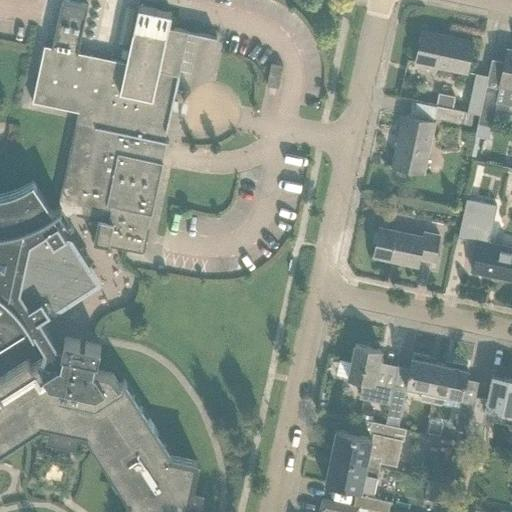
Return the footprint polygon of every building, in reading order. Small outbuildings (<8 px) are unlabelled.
[(0,450),(41,426),(86,434),(127,500),(126,511),(186,511),(187,511),(188,511),(195,511),(199,492),(191,490),(197,462),(171,456),(124,380),(119,384),(112,374),(93,370),(96,360),(101,345),(64,337),(62,347),(57,345),(39,318),(96,281),(58,222),(72,213),(98,218),(93,243),(143,253),(148,229),(145,228),(148,214),(152,214),(163,162),(157,161),(161,142),(168,143),(165,140),(189,31),(169,27),(172,13),(139,6),(127,63),(78,53),(88,6),(61,0),(52,47),(44,45),(32,103),(80,113),(64,188),(66,192),(64,205),(53,212),(33,181),(31,183),(26,186),(21,188),(13,191),(5,194),(0,194),(0,450)] [(466,72),(473,42),(422,31),(415,61),(466,72)] [(511,50),(507,49),(499,85),(504,86),(500,104),(511,105),(511,50)] [(283,67),(271,64),(266,86),(279,89),(283,67)] [(467,112),(473,114),(479,115),(486,86),(488,77),(475,74),(467,112)] [(471,126),(473,114),(467,112),(461,111),(436,106),(434,118),(459,123),(471,126)] [(423,172),(434,121),(404,115),(393,166),(423,172)] [(467,199),(458,237),(470,239),(479,241),(472,271),(511,280),(511,248),(489,243),(493,221),(481,218),(484,203),(467,199)] [(434,261),(440,236),(423,233),(422,237),(379,228),(373,256),(418,265),(419,258),(434,261)] [(381,350),(355,344),(348,377),(363,381),(360,397),(389,403),(393,383),(375,379),(381,350)] [(432,402),(440,363),(428,360),(429,356),(414,353),(413,357),(412,357),(406,386),(421,390),(419,399),(432,402)] [(469,426),(470,421),(478,384),(465,381),(468,369),(467,368),(468,365),(453,362),(452,365),(440,363),(432,402),(442,404),(444,395),(462,398),(455,430),(468,433),(469,426)] [(476,397),(470,421),(469,426),(482,429),(486,410),(511,415),(511,378),(493,374),(487,400),(476,397)] [(393,388),(385,424),(398,427),(406,391),(393,388)] [(398,427),(385,424),(352,417),(349,433),(336,430),(331,457),(379,467),(381,460),(395,463),(400,440),(404,441),(406,429),(398,427)] [(468,433),(455,430),(453,439),(466,442),(468,433)] [(379,467),(331,457),(325,483),(361,491),(364,475),(377,477),(379,467)] [(377,511),(378,511),(383,511),(387,511),(390,501),(356,494),(353,506),(367,509),(377,511)] [(366,511),(367,509),(353,506),(321,499),(319,511),(366,511)]
